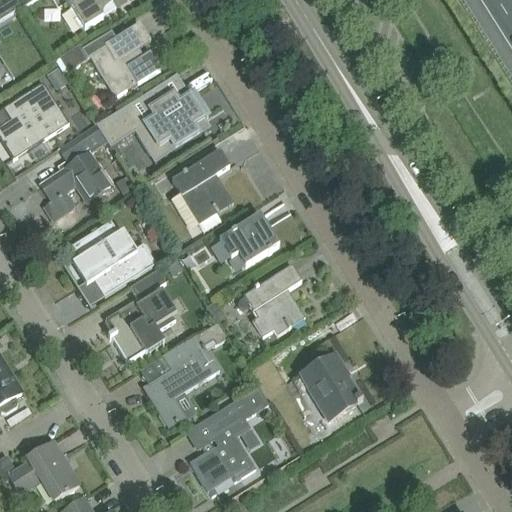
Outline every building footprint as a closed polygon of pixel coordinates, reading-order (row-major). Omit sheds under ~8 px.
[(0,23),(21,11),(13,0),(3,0),(0,2),(0,23)] [(14,0),(21,11),(36,1),(37,0),(63,0),(66,4),(76,20),(82,29),(85,33),(103,21),(102,19),(116,11),(110,2),(112,1),(111,0),(14,0)] [(79,49),(59,62),(68,77),(91,63),(114,101),(136,87),(137,88),(160,74),(149,56),(143,61),(138,53),(148,46),(149,47),(150,46),(149,44),(146,46),(137,31),(140,29),(139,28),(138,29),(116,43),(112,36),(83,54),(79,49)] [(57,72),(46,79),(56,94),(67,86),(57,72)] [(42,86),(19,101),(2,112),(3,113),(8,109),(17,122),(0,132),(0,139),(2,142),(0,143),(7,153),(9,152),(15,160),(13,162),(14,162),(30,151),(69,126),(42,86)] [(117,148),(135,136),(145,130),(165,161),(211,132),(205,123),(203,119),(202,120),(192,104),(193,103),(190,99),(170,112),(157,90),(96,129),(110,152),(117,148)] [(54,224),(71,212),(74,210),(65,197),(76,190),(88,208),(113,191),(90,157),(105,146),(94,129),(66,149),(59,153),(70,169),(40,189),(51,205),(45,210),(54,224)] [(117,148),(110,152),(117,162),(123,158),(117,148)] [(220,155),(172,186),(180,200),(199,229),(216,217),(217,218),(219,217),(218,215),(232,207),(233,207),(216,179),(230,170),(220,155)] [(135,193),(126,179),(115,185),(124,199),(135,193)] [(199,229),(198,229),(203,237),(221,225),(217,218),(216,217),(199,229)] [(259,218),(231,236),(220,243),(231,260),(242,254),(250,267),(267,256),(268,257),(272,255),(271,254),(278,249),(259,218)] [(103,298),(105,301),(126,287),(125,286),(132,282),(133,283),(156,269),(143,248),(135,253),(123,235),(119,238),(111,225),(98,234),(100,237),(94,240),(92,237),(72,250),(80,262),(73,267),(87,290),(95,284),(104,298),(103,298)] [(176,263),(166,270),(172,279),(182,272),(176,263)] [(288,333),(289,334),(291,332),(290,331),(303,322),(304,323),(305,322),(288,295),(302,286),(292,270),(244,300),(257,321),(252,324),(263,342),(274,335),(276,340),(288,333)] [(138,304),(105,324),(113,336),(108,340),(110,343),(111,342),(127,367),(144,356),(145,358),(164,347),(157,336),(176,324),(174,320),(177,318),(163,294),(159,296),(156,293),(167,287),(159,274),(130,291),(138,304)] [(216,304),(208,309),(218,326),(226,321),(216,304)] [(175,402),(183,397),(219,374),(202,347),(213,340),(217,348),(228,341),(217,325),(162,360),(171,374),(143,392),(168,433),(187,421),(175,402)] [(301,379),(316,403),(320,410),(324,407),(332,420),(332,421),(332,422),(363,403),(360,398),(357,400),(346,382),(342,384),(338,377),(344,373),(335,358),(301,379)] [(0,414),(1,416),(6,417),(17,410),(18,405),(16,401),(22,397),(13,383),(10,385),(0,367),(0,414)] [(241,482),(255,473),(256,473),(245,456),(236,442),(251,432),(246,424),(269,409),(258,391),(234,405),(202,424),(202,425),(203,427),(205,426),(215,443),(219,448),(216,450),(208,456),(190,467),(208,495),(211,500),(216,497),(213,492),(231,481),(234,486),(241,482)] [(16,475),(8,480),(9,482),(20,500),(42,486),(54,505),(62,500),(79,489),(66,469),(65,470),(60,462),(61,460),(53,447),(28,462),(30,466),(16,475)] [(89,511),(83,502),(67,511),(89,511)]
